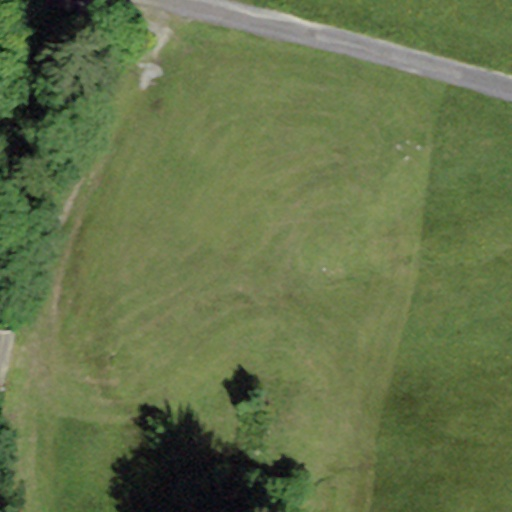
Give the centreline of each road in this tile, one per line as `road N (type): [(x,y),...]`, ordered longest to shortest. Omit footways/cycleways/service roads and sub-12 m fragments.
road 1 (track): [(181,0),(76,227),(59,279),(54,363),(0,359)]
road 2 (track): [(185,0),(511,88)]
